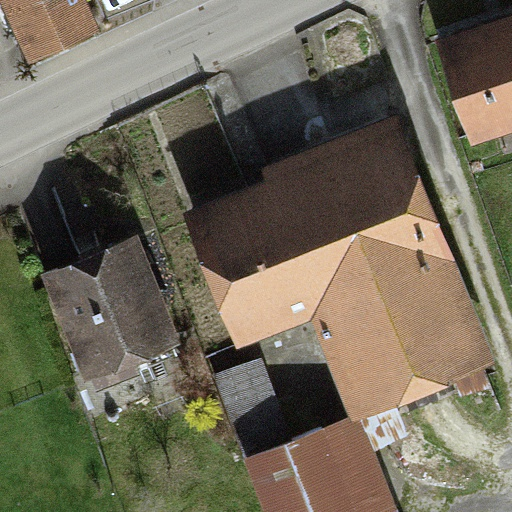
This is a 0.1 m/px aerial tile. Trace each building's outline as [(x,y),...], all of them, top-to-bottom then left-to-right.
[(75,0),(0,0),(30,65),(92,36),(75,0)] [(511,27),(442,50),(473,145),(511,132),(511,27)] [(275,195),(190,225),(234,349),(319,319),(357,425),(485,379),(397,133),(269,178),(275,195)] [(132,251),(44,285),(86,392),(173,359),(132,251)] [(244,470),(293,450),(259,369),(210,389),(244,470)] [(293,450),(244,470),(261,511),(382,511),(347,427),(293,450)]
